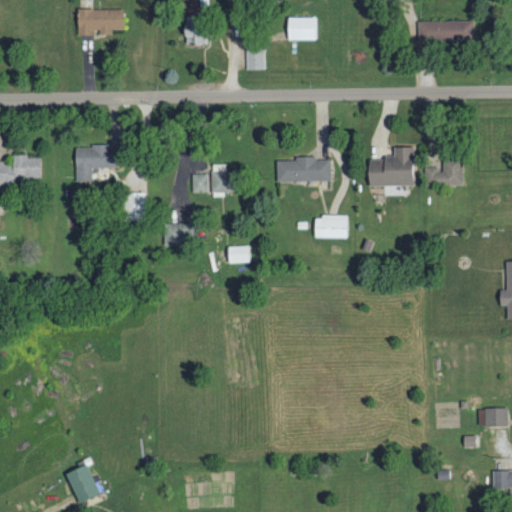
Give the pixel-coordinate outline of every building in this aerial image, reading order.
[(122,8),(76,9),(77,34),(96,34),(96,33),(112,33),(111,28),(122,28),(122,8)] [(287,39),(314,40),(314,16),(287,16),(287,39)] [(473,39),(473,20),(421,20),(421,40),(473,39)] [(183,44),(206,43),(205,27),(183,27),(183,44)] [(246,68),(265,68),(264,45),(246,45),(246,68)] [(111,145),(74,145),(75,180),(90,180),(90,169),(111,168),(111,145)] [(412,146),(393,146),(393,157),(366,157),(367,185),(412,184),(412,146)] [(41,156),(12,155),(12,162),(0,161),(0,182),(40,183),(41,156)] [(330,159),(316,159),(316,155),(294,156),(294,160),(276,160),(276,180),(331,179),(330,159)] [(462,184),(461,157),(440,157),(441,166),(428,166),(428,184),(462,184)] [(228,163),(211,163),(212,191),(229,191),(228,163)] [(208,173),(192,173),(192,192),(208,191),(208,173)] [(142,218),(143,192),(126,191),(125,218),(142,218)] [(313,237),(346,238),(346,215),(313,215),(313,237)] [(164,222),(164,244),(191,244),(192,222),(164,222)] [(227,245),(227,263),(248,262),(247,245),(227,245)] [(511,259),(505,260),(505,289),(498,290),(498,305),(506,305),(506,317),(511,317),(511,259)] [(507,407),(483,407),(484,425),(507,425),(507,407)] [(476,435),(462,435),(462,448),(477,447),(476,435)] [(89,464),(102,493),(83,502),(69,474),(89,464)] [(437,478),(452,478),(452,469),(437,469),(437,478)] [(493,488),(510,487),(510,510),(511,509),(511,469),(493,470),(493,488)]
